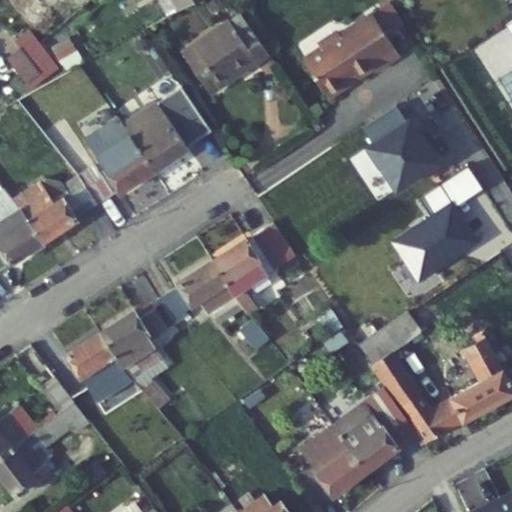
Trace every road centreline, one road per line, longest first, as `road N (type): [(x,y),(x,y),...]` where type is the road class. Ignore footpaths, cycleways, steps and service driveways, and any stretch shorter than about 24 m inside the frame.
road 1 (residential): [(0,333),(253,167)]
road 2 (residential): [(383,511),(428,474),(511,426)]
